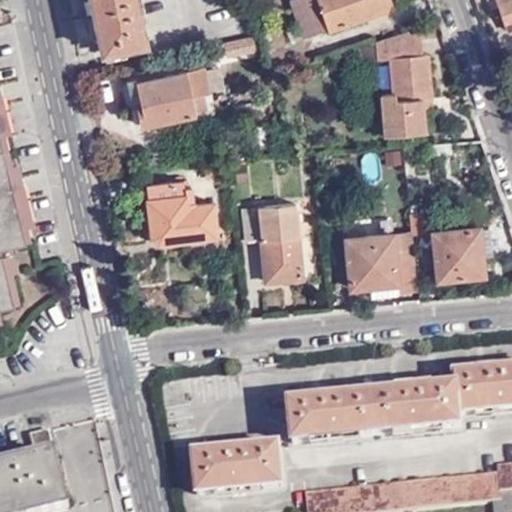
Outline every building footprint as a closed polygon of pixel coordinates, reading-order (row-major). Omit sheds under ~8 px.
[(89,0),(101,52),(144,42),(134,0),(89,0)] [(295,0),(308,36),(331,28),(332,31),(397,7),(394,0),(295,0)] [(511,18),(511,0),(498,0),(506,20),(511,19),(511,18)] [(388,132),(427,130),(425,98),(434,98),(431,53),(426,53),(424,33),(411,34),(411,40),(380,42),(380,60),(395,59),(396,93),(385,93),(388,132)] [(152,71),(137,74),(142,102),(138,103),(142,122),(211,109),(207,95),(212,94),(208,66),(153,77),(152,71)] [(142,102),(137,74),(125,76),(131,104),(138,103),(142,102)] [(0,235),(20,231),(0,143),(0,235)] [(200,240),(197,208),(190,208),(187,181),(151,185),(152,199),(150,200),(156,236),(165,242),(200,240)] [(305,276),(298,200),(260,202),(261,208),(246,208),(248,235),(265,234),(269,279),(305,276)] [(215,206),(197,208),(200,240),(218,238),(215,206)] [(493,223),(482,224),(486,273),(494,272),(492,251),(495,251),(493,223)] [(486,273),(482,224),(434,228),(437,277),(486,273)] [(422,290),(415,229),(396,231),(401,281),(402,292),(422,290)] [(401,281),(396,231),(350,235),(355,285),(401,281)] [(375,294),(402,292),(401,281),(355,285),(356,293),(375,291),(375,294)] [(511,414),(511,369),(456,374),(456,386),(425,389),(424,384),(405,384),(405,390),(341,394),(342,390),(324,391),(325,397),(290,399),(293,443),(460,430),(460,418),(511,414)] [(37,460),(0,468),(0,511),(27,511),(33,511),(66,511),(67,511),(47,425),(30,429),(37,460)] [(196,492),(283,486),(279,444),(193,451),(196,492)] [(305,494),(307,511),(403,511),(417,511),(493,502),(511,500),(511,465),(497,467),(498,474),(305,494)] [(511,511),(511,500),(493,502),(493,511),(511,511)]
